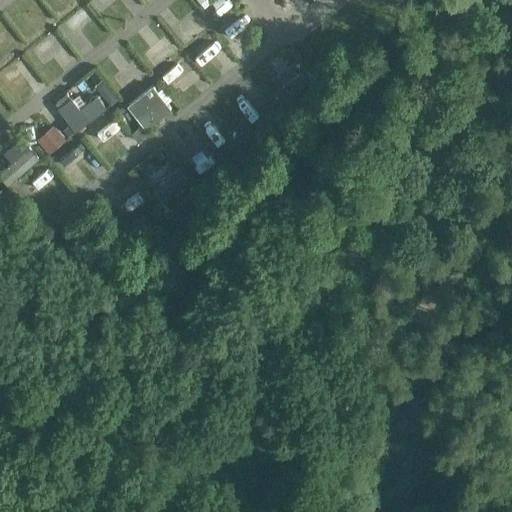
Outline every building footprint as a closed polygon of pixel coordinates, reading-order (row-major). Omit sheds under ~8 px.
[(85,12),(64,23),(72,38),(93,27),(85,12)] [(236,43),(252,29),(240,16),(224,29),(236,43)] [(165,74),(183,93),(202,76),(184,57),(165,74)] [(304,70),(276,92),(284,103),(312,81),(304,70)] [(103,82),(95,88),(109,106),(117,99),(103,82)] [(147,129),(170,111),(151,87),(128,105),(147,129)] [(77,94),(58,109),(75,131),(105,108),(97,96),(85,105),(77,94)] [(260,120),(276,107),(266,94),(250,107),(260,120)] [(110,146),(128,133),(117,117),(99,130),(110,146)] [(64,142),(52,127),(36,141),(47,155),(64,142)] [(139,127),(129,135),(137,145),(147,137),(139,127)] [(196,128),(175,141),(195,171),(216,158),(196,128)] [(75,147),(60,159),(64,165),(80,153),(75,147)] [(30,148),(2,170),(10,181),(38,159),(30,148)] [(178,168),(150,191),(162,206),(190,183),(178,168)] [(38,177),(25,188),(35,200),(48,190),(38,177)]
